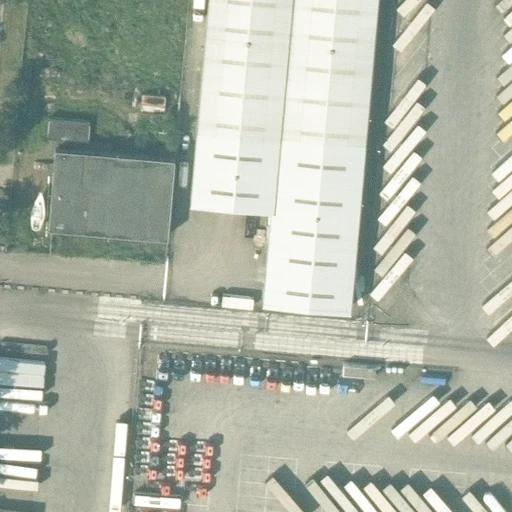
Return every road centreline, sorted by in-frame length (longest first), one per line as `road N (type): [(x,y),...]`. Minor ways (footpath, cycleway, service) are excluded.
road 1 (unknown): [(462,0),(447,164),(460,356)]
road 2 (unknown): [(93,315),(68,511)]
